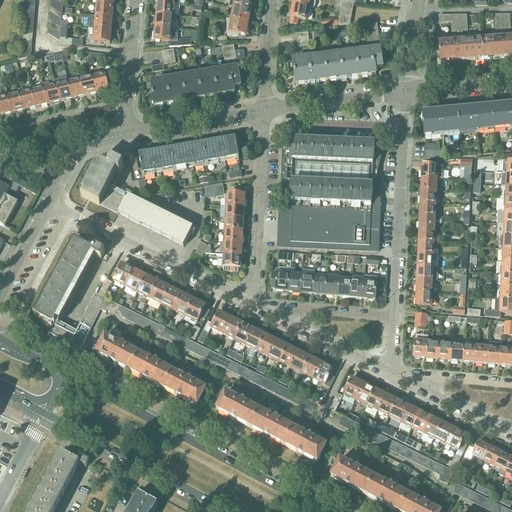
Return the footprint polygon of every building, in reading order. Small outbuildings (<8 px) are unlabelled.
[(250,11),(251,0),(230,0),(229,8),(233,9),(250,11)] [(293,0),(292,6),(309,9),(314,10),(315,0),(293,0)] [(33,1),(22,6),(21,12),(32,8),(35,7),(33,1)] [(62,14),(63,7),(53,1),(49,6),(52,8),(62,14)] [(157,3),(156,15),(173,17),(174,5),(157,3)] [(340,7),(340,10),(352,12),(353,5),(341,3),(340,7)] [(113,6),(96,5),(95,17),(112,19),(113,6)] [(290,18),(289,24),(297,25),(298,19),(306,21),(308,14),(309,14),(309,9),(292,6),(290,18)] [(32,8),(21,12),(21,20),(31,15),(34,14),(32,8)] [(61,21),(62,14),(52,8),(49,13),(52,15),(61,21)] [(233,9),(231,21),(248,24),(250,11),(233,9)] [(339,14),(339,17),(350,19),(352,12),(340,10),(339,14)] [(31,15),(21,20),(20,27),(31,22),(34,21),(31,15)] [(61,27),(61,22),(61,21),(52,15),(48,20),(51,22),(61,28),(61,27)] [(156,15),(155,28),(172,30),(172,23),(177,24),(177,17),(173,17),(156,15)] [(89,17),(88,29),(94,30),(111,32),(112,19),(95,17),(89,17)] [(339,17),(337,26),(349,25),(350,19),(339,17)] [(336,18),(319,20),(320,29),(337,26),(336,18)] [(245,36),(248,24),(231,21),(225,20),(227,38),(238,37),(239,35),(245,36)] [(31,22),(20,27),(20,34),(30,29),(33,28),(31,22)] [(48,27),(51,29),(60,35),(61,28),(51,22),(48,27)] [(365,26),(366,33),(377,31),(377,24),(365,26)] [(155,28),(154,41),(168,42),(168,48),(190,46),(190,40),(177,41),(177,30),(172,30),(155,28)] [(30,29),(20,34),(19,41),(29,36),(32,35),(30,29)] [(60,38),(60,35),(51,29),(47,34),(59,42),(60,38)] [(111,32),(94,30),(94,37),(90,37),(89,42),(109,44),(111,32)] [(296,35),(297,42),(308,41),(307,33),(296,35)] [(29,36),(19,41),(18,47),(29,43),(32,42),(29,36)] [(379,44),(378,37),(367,39),(368,45),(379,44)] [(441,64),(449,63),(460,62),(476,60),(476,59),(478,58),(479,61),(484,60),(482,42),(451,44),(451,39),(439,40),(441,64)] [(511,39),(482,42),(484,60),(488,60),(489,58),(491,58),(491,59),(511,57),(511,39)] [(29,43),(18,47),(18,54),(28,50),(31,49),(29,43)] [(222,49),(223,55),(234,53),(233,47),(222,49)] [(28,50),(18,54),(17,60),(30,58),(31,56),(28,50)] [(372,76),(376,75),(375,69),(382,68),(380,51),(356,54),(359,77),(368,76),(368,74),(372,73),(372,76)] [(244,60),(243,58),(242,52),(234,53),(223,55),(224,61),(233,60),(233,62),(244,60)] [(356,54),(324,58),(328,81),(336,80),(336,78),(340,77),(341,80),(347,80),(346,76),(350,76),(351,78),(359,77),(356,54)] [(175,60),(174,56),(163,58),(164,65),(175,63),(175,60)] [(309,84),(315,83),(314,81),(319,80),(319,82),(328,81),(324,58),(293,62),(296,85),(298,85),(303,84),(305,84),(304,82),(309,81),(309,84)] [(11,65),(4,67),(6,73),(7,77),(14,75),(13,72),(11,65)] [(164,72),(163,66),(152,68),(153,74),(164,72)] [(209,74),(213,97),(226,95),(226,93),(230,92),(231,94),(234,94),(233,88),(240,87),(237,70),(209,74)] [(92,78),(95,94),(108,91),(104,72),(95,74),(96,77),(92,78)] [(209,74),(179,80),(183,103),(195,101),(194,98),(198,97),(199,101),(205,100),(204,96),(208,96),(209,98),(213,97),(209,74)] [(87,79),(79,81),(83,97),(95,94),(92,78),(91,76),(86,78),(87,79)] [(83,97),(79,81),(79,79),(75,80),(76,81),(74,82),(67,84),(71,100),(83,97)] [(55,83),(55,84),(59,103),(71,100),(67,84),(66,80),(55,83)] [(177,104),(183,103),(179,80),(150,84),(154,107),(163,106),(163,104),(167,103),(167,106),(173,105),(173,102),(177,101),(177,104)] [(42,87),(47,106),(59,103),(55,84),(49,86),(48,83),(46,84),(45,82),(42,83),(43,87),(42,87)] [(47,106),(42,87),(37,89),(38,91),(31,92),(34,109),(47,106)] [(18,91),(18,93),(22,112),(34,109),(31,92),(30,91),(25,92),(22,90),(18,91)] [(13,97),(6,98),(10,115),(22,112),(18,93),(13,94),(13,97)] [(1,100),(0,99),(0,117),(10,115),(6,98),(6,96),(0,97),(1,100)] [(511,106),(492,108),(494,132),(511,130),(511,106)] [(459,135),(494,132),(492,108),(457,112),(459,135)] [(425,139),(459,135),(457,112),(438,114),(423,115),(423,114),(422,115),(425,139)] [(237,162),(239,162),(238,160),(239,160),(235,140),(203,145),(206,167),(208,167),(208,165),(236,160),(237,162)] [(282,168),(281,175),(285,175),(284,179),(283,206),(290,206),(290,211),(292,211),(292,218),(292,224),(292,231),(292,237),(291,244),(297,244),(303,244),(309,245),(316,245),(322,245),(328,245),(334,246),(334,251),(337,251),(337,246),(344,246),(350,246),(356,247),(362,247),(369,247),(368,253),(378,253),(379,222),(380,208),(377,184),(372,184),(372,169),(377,170),(382,148),(374,146),(373,146),(361,145),(346,145),(323,144),(313,143),(313,145),(310,145),(310,143),(303,143),(303,144),(299,144),(299,143),(294,142),(293,142),(293,151),(289,152),(285,153),(285,168),(282,168)] [(439,145),(425,144),(426,151),(440,152),(439,145)] [(203,145),(189,148),(171,151),(174,172),(176,172),(176,170),(204,165),(205,167),(206,167),(203,145)] [(171,151),(139,156),(143,178),(144,178),(144,176),(172,171),(173,173),(174,172),(171,151)] [(503,161),(502,175),(507,175),(511,175),(511,155),(503,156),(503,161)] [(119,175),(123,168),(119,166),(120,165),(118,156),(107,158),(103,166),(97,163),(80,197),(89,201),(100,207),(100,206),(118,215),(117,215),(183,248),(193,230),(109,188),(116,174),(119,175)] [(459,160),(459,168),(470,168),(471,161),(459,160)] [(421,166),(421,180),(436,180),(438,180),(442,180),(443,167),(439,167),(421,166)] [(229,174),(230,179),(230,180),(242,178),(241,172),(229,174)] [(502,175),(501,188),(506,188),(511,188),(511,175),(507,175),(502,175)] [(438,180),(436,180),(421,180),(420,192),(436,193),(436,186),(438,186),(438,180)] [(0,206),(5,197),(9,188),(0,182),(0,206)] [(141,195),(138,182),(132,183),(134,192),(141,195)] [(205,187),(204,194),(223,191),(221,184),(205,187)] [(204,194),(204,200),(224,196),(223,191),(204,194)] [(420,192),(420,205),(435,206),(436,199),(438,199),(438,193),(436,193),(420,192)] [(228,195),(227,207),(244,208),(244,196),(228,195)] [(18,204),(5,197),(0,206),(0,225),(5,229),(18,204)] [(437,206),(435,206),(420,205),(419,218),(435,218),(435,212),(437,212),(437,206)] [(227,207),(226,220),(243,220),(244,208),(227,207)] [(499,212),(498,225),(505,225),(511,225),(511,213),(505,213),(499,212)] [(419,218),(419,230),(435,231),(435,224),(437,225),(437,218),(435,218),(419,218)] [(242,233),(243,220),(226,220),(225,232),(242,233)] [(498,225),(497,238),(504,238),(511,238),(511,225),(505,225),(498,225)] [(437,231),(435,231),(419,230),(418,243),(434,244),(434,237),(436,237),(437,231)] [(225,232),(224,244),(242,244),(242,233),(225,232)] [(511,238),(504,238),(503,251),(511,251),(511,238)] [(43,324),(51,329),(56,321),(59,323),(95,257),(101,260),(105,253),(95,248),(94,251),(93,250),(93,251),(74,241),(33,317),(44,322),(43,324)] [(208,247),(207,246),(200,243),(195,254),(202,258),(204,254),(208,247)] [(418,243),(417,256),(434,256),(434,250),(436,250),(436,244),(434,244),(418,243)] [(224,244),(224,256),(241,256),(242,244),(224,244)] [(503,253),(503,263),(511,263),(511,251),(503,251),(503,253)] [(278,262),(291,263),(293,263),(294,256),(278,255),(278,262)] [(240,269),(241,256),(224,256),(223,268),(223,272),(238,273),(238,269),(240,269)] [(417,256),(417,268),(433,269),(433,263),(435,263),(436,257),(434,256),(417,256)] [(289,276),(288,293),(293,293),(300,293),(300,294),(301,294),(301,293),(302,277),(295,276),(296,263),(293,263),(291,263),(289,276)] [(511,263),(503,263),(502,276),(511,276),(511,263)] [(114,282),(126,288),(134,272),(122,266),(114,282)] [(417,268),(416,281),(432,282),(434,282),(438,282),(438,274),(435,274),(435,269),(433,269),(417,268)] [(134,272),(126,288),(138,294),(146,278),(134,272)] [(315,278),(314,295),(317,296),(317,295),(324,296),(324,297),(325,297),(325,296),(326,296),(327,279),(328,275),(315,274),(315,278)] [(338,298),(340,280),(340,275),(328,274),(328,275),(327,279),(326,296),(333,296),(333,297),(338,298)] [(283,293),(288,293),(289,276),(277,275),(277,276),(273,275),(271,291),(275,291),(275,292),(275,291),(283,292),(283,293)] [(497,275),(496,288),(501,288),(511,288),(511,276),(502,276),(497,275)] [(308,295),(314,295),(315,278),(302,277),(301,293),(308,294),(308,295)] [(138,294),(150,300),(158,283),(146,278),(138,294)] [(364,279),(364,282),(362,300),(367,300),(367,299),(374,300),(374,301),(375,301),(377,280),(364,279)] [(352,281),(340,280),(338,298),(342,298),(342,297),(349,298),(349,299),(350,299),(350,298),(352,281)] [(98,297),(105,300),(113,284),(106,281),(98,297)] [(358,299),(362,300),(364,282),(352,281),(350,298),(358,298),(358,299)] [(416,281),(416,294),(433,294),(432,294),(432,288),(434,288),(434,282),(432,282),(416,281)] [(158,283),(150,300),(162,306),(170,289),(158,283)] [(501,297),(501,301),(511,301),(511,288),(501,288),(501,291),(501,297)] [(162,306),(173,312),(181,295),(170,289),(162,306)] [(433,300),(433,294),(416,294),(415,306),(430,307),(431,300),(433,300)] [(95,295),(76,332),(87,337),(100,311),(106,300),(105,300),(98,297),(95,295)] [(173,312),(186,318),(194,301),(181,295),(173,312)] [(453,309),(452,315),(464,316),(464,310),(465,297),(460,297),(460,309),(459,309),(453,309)] [(119,299),(116,305),(121,307),(124,301),(119,299)] [(106,314),(107,312),(112,303),(106,300),(100,311),(106,314)] [(194,301),(186,318),(197,323),(205,307),(194,301)] [(485,312),(485,318),(500,319),(500,314),(511,314),(511,301),(501,301),(496,301),(495,313),(485,312)] [(119,313),(113,303),(112,303),(107,312),(115,315),(119,313)] [(113,303),(119,313),(125,320),(130,317),(124,309),(121,307),(116,305),(113,303)] [(124,309),(130,317),(137,326),(142,323),(135,315),(124,309)] [(223,335),(231,319),(219,314),(211,329),(223,335)] [(153,329),(146,320),(135,315),(142,323),(148,332),(153,329)] [(231,319),(223,335),(234,341),(242,325),(231,319)] [(158,326),(146,320),(153,329),(160,338),(164,334),(158,326)] [(51,329),(49,334),(51,335),(58,339),(65,326),(59,323),(56,321),(51,329)] [(234,341),(245,346),(253,331),(242,325),(234,341)] [(58,339),(67,344),(66,346),(67,348),(68,348),(70,348),(71,346),(80,350),(79,351),(80,351),(87,337),(76,332),(65,326),(58,339)] [(158,326),(164,334),(171,343),(176,340),(170,332),(158,326)] [(195,327),(189,338),(195,341),(200,330),(195,327)] [(208,334),(203,331),(197,342),(203,345),(208,334)] [(245,346),(257,352),(265,336),(253,331),(245,346)] [(187,345),(182,338),(170,332),(176,340),(182,349),(187,345)] [(257,352),(268,358),(276,342),(265,336),(257,352)] [(420,359),(427,359),(428,343),(427,343),(428,337),(415,336),(415,342),(414,342),(413,358),(415,358),(415,359),(419,359),(420,359)] [(120,345),(105,337),(96,354),(111,362),(129,372),(138,355),(128,349),(129,347),(121,343),(120,345)] [(193,344),(182,338),(187,345),(194,355),(199,351),(193,344)] [(457,362),(464,363),(465,346),(464,346),(465,342),(453,341),(453,345),(451,361),(452,362),(452,363),(456,363),(457,362)] [(268,358),(279,363),(287,348),(276,342),(268,358)] [(432,360),(439,360),(440,344),(428,343),(427,359),(428,360),(431,361),(432,360)] [(472,347),(465,346),(464,363),(465,364),(468,364),(469,363),(476,364),(477,348),(477,343),(472,343),(472,347)] [(205,349),(193,344),(199,351),(206,360),(210,357),(205,349)] [(453,345),(440,344),(439,360),(440,360),(440,361),(443,362),(444,361),(451,361),(453,345)] [(484,348),(477,348),(476,364),(477,364),(478,365),(481,365),(482,364),(488,365),(490,344),(484,344),(484,348)] [(494,365),(501,366),(502,350),(502,346),(490,344),(488,365),(489,365),(490,366),(493,366),(494,365)] [(279,363),(290,369),(298,353),(287,348),(279,363)] [(222,362),(217,355),(205,349),(210,357),(217,366),(222,362)] [(511,350),(502,350),(501,366),(502,367),(505,367),(506,366),(511,366),(511,350)] [(290,369),(302,375),(309,359),(298,353),(290,369)] [(129,372),(145,380),(163,390),(172,372),(159,366),(160,363),(149,358),(148,360),(138,355),(129,372)] [(228,361),(217,355),(222,362),(228,372),(234,368),(228,361)] [(302,375),(313,380),(320,364),(309,359),(302,375)] [(240,378),(246,374),(240,367),(228,361),(234,368),(240,378)] [(320,364),(313,380),(324,386),(332,370),(320,364)] [(252,373),(240,367),(246,374),(252,384),(257,380),(252,373)] [(182,378),(172,372),(163,390),(197,407),(202,397),(206,390),(195,385),(196,382),(183,375),(182,378)] [(264,389),(269,386),(264,379),(252,373),(257,380),(264,389)] [(276,395),(281,392),(276,385),(264,379),(269,386),(276,395)] [(343,395),(356,401),(363,385),(351,379),(343,395)] [(288,391),(276,385),(281,392),(287,401),(292,398),(288,391)] [(356,401),(367,407),(375,391),(363,385),(356,401)] [(299,407),(303,404),(298,396),(288,391),(292,398),(299,407)] [(367,407),(378,412),(386,397),(375,391),(367,407)] [(216,411),(232,419),(250,428),(259,411),(248,406),(250,404),(236,396),(235,399),(225,393),(216,411)] [(320,393),(315,404),(315,405),(320,407),(326,396),(320,393)] [(337,394),(328,411),(334,414),(342,397),(337,394)] [(315,405),(315,404),(298,396),(303,404),(309,412),(313,409),(315,405)] [(378,412),(389,418),(397,402),(386,397),(378,412)] [(389,418),(401,423),(408,408),(397,402),(389,418)] [(401,423),(412,429),(420,413),(408,408),(401,423)] [(268,416),(259,411),(250,428),(268,438),(283,446),(292,429),(282,423),(283,421),(270,414),(268,416)] [(420,413),(412,429),(423,435),(431,419),(420,413)] [(349,415),(346,420),(355,424),(358,419),(349,415)] [(360,427),(355,424),(346,420),(341,417),(339,421),(339,427),(351,427),(360,427)] [(423,435),(434,440),(442,425),(431,419),(423,435)] [(434,440),(445,446),(453,430),(442,425),(434,440)] [(316,463),(317,464),(326,446),(315,441),(316,439),(303,432),(302,434),(297,431),(292,429),(283,446),(314,462),(313,463),(316,465),(316,463)] [(465,436),(453,430),(445,446),(457,451),(465,436)] [(408,439),(405,445),(411,448),(416,450),(418,445),(414,443),(408,439)] [(471,456),(472,456),(478,459),(476,463),(481,465),(481,464),(489,448),(485,445),(481,442),(480,443),(479,442),(471,456)] [(492,469),(493,470),(501,454),(496,451),(496,450),(492,448),(492,449),(489,448),(481,464),(488,467),(489,466),(493,468),(492,469)] [(55,465),(30,511),(54,511),(79,466),(86,470),(89,463),(84,460),(78,458),(76,462),(68,459),(67,458),(60,454),(54,465),(55,465)] [(502,454),(501,454),(493,470),(498,472),(497,475),(502,478),(504,475),(511,459),(507,457),(507,456),(503,454),(502,454)] [(460,459),(455,456),(452,463),(447,461),(445,465),(455,470),(460,459)] [(469,462),(463,459),(458,469),(464,472),(469,462)] [(331,478),(346,486),(365,495),(374,478),(340,460),(331,478)] [(447,486),(451,476),(439,476),(439,482),(447,486)] [(398,511),(407,496),(374,478),(365,495),(396,511),(398,511)] [(454,495),(465,495),(475,494),(456,485),(454,490),(454,495)] [(153,511),(157,506),(151,503),(149,502),(147,501),(150,496),(145,493),(140,491),(137,496),(137,497),(128,511),(153,511)] [(398,511),(437,511),(407,496),(398,511)]
